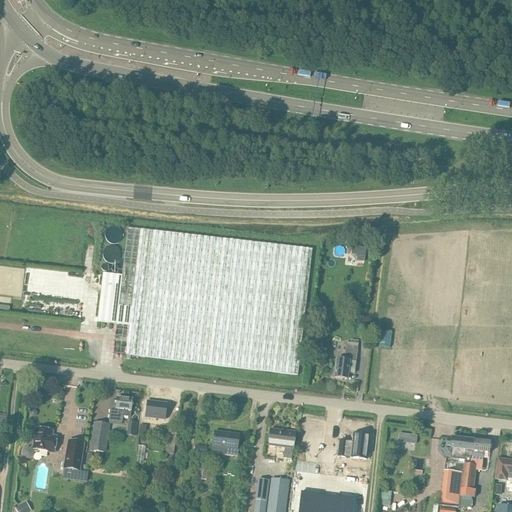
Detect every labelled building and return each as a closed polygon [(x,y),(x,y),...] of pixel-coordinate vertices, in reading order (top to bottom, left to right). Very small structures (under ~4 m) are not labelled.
[(120,237),(120,234),(120,232),(118,229),(116,227),(113,226),(109,226),(108,227),(106,228),(104,231),(103,234),(104,237),(106,240),(107,241),(109,242),(111,243),(115,242),(116,241),(118,240),(120,237)] [(297,375),(310,264),(312,250),(127,228),(122,276),(102,273),(97,321),(128,325),(125,355),(297,375)] [(117,257),(118,254),(117,250),(115,248),(113,246),(110,246),(109,246),(106,246),(103,248),(102,251),(101,254),(102,257),(104,260),(105,261),(107,262),(110,262),(112,262),(114,261),(116,260),(117,257)] [(320,298),(316,303),(322,307),(325,302),(320,298)] [(346,342),(344,355),(348,355),(356,356),(358,344),(358,341),(351,340),(350,343),(346,342)] [(336,359),(334,378),(347,380),(348,373),(354,374),(355,362),(349,361),(348,361),(336,359)] [(130,417),(132,400),(116,398),(116,405),(111,404),(109,421),(121,423),(122,423),(123,416),(130,417)] [(146,402),(144,418),(165,420),(167,404),(146,402)] [(104,453),(108,425),(93,423),(89,450),(104,453)] [(173,455),(177,428),(168,426),(164,454),(173,455)] [(54,453),(56,439),(56,436),(53,436),(53,431),(36,429),(34,444),(31,446),(31,448),(27,448),(23,450),(22,455),(25,458),(30,459),(33,456),(34,452),(36,453),(39,450),(54,453)] [(291,459),(294,432),(269,429),(267,446),(284,448),(283,458),(291,459)] [(214,431),(211,446),(223,448),(222,455),(237,457),(238,450),(237,450),(239,435),(237,434),(229,433),(214,431)] [(367,460),(369,436),(352,434),(351,450),(350,450),(346,449),(347,442),(340,441),(338,458),(345,459),(345,458),(354,458),(354,459),(367,460)] [(467,460),(469,439),(453,438),(453,439),(448,439),(447,446),(453,447),(451,459),(467,460)] [(467,460),(462,507),(473,508),(478,460),(483,460),(484,452),(490,453),(491,441),(469,439),(467,460)] [(80,471),(84,444),(68,441),(64,469),(80,471)] [(511,461),(499,460),(496,481),(511,482),(511,461)] [(75,471),(74,481),(86,483),(87,473),(75,471)] [(443,482),(441,503),(459,505),(460,505),(463,473),(455,472),(444,471),(443,482)] [(264,511),(268,481),(258,479),(254,511),(264,511)] [(284,511),(288,481),(271,479),(266,511),(284,511)] [(350,511),(352,501),(300,495),(297,511),(350,511)] [(25,502),(15,509),(16,511),(30,511),(31,511),(25,502)]
